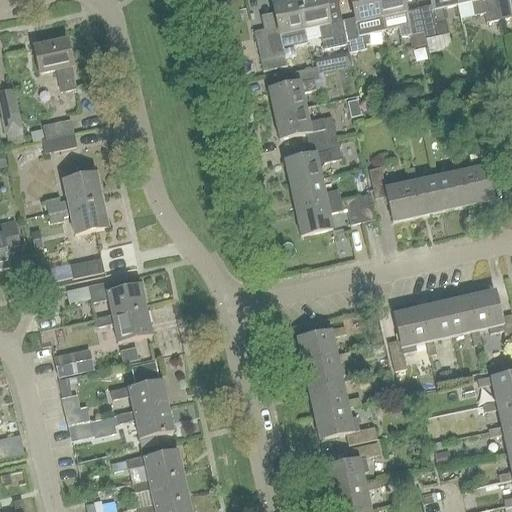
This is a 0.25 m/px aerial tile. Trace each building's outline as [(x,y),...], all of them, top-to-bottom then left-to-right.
[(323,52),(347,47),(341,24),(328,27),(322,0),(301,0),(296,1),(303,32),(318,29),(323,52)] [(367,37),(383,34),(374,0),(349,0),(354,21),(341,24),(347,47),(349,56),(366,52),(365,47),(369,46),(367,37)] [(374,0),(383,34),(397,31),(399,39),(412,36),(422,34),(417,11),(404,14),(401,0),(374,0)] [(442,11),(457,8),(455,0),(428,0),(430,8),(417,11),(422,34),(424,41),(447,36),(442,11)] [(485,25),(498,22),(493,0),(486,0),(481,1),(481,0),(455,0),(457,8),(472,5),(475,18),(483,16),(485,25)] [(511,0),(493,0),(498,22),(511,18),(511,15),(511,14),(511,13),(511,0)] [(262,32),(252,34),(261,73),(285,68),(283,60),(293,58),(291,49),(306,46),(303,32),(296,1),(271,7),(277,33),(263,36),(262,32)] [(412,36),(415,48),(425,46),(424,41),(422,34),(412,36)] [(55,72),(60,95),(76,91),(71,69),(72,69),(66,43),(33,50),(38,76),(55,72)] [(267,93),(273,118),(304,111),(301,97),(314,94),(312,83),(317,82),(314,70),(290,75),(293,88),(267,93)] [(22,139),(12,92),(0,94),(0,116),(5,142),(22,139)] [(307,148),(335,142),(330,120),(307,126),(304,111),(273,118),(278,143),(304,137),(307,148)] [(72,137),(70,123),(41,129),(44,142),(72,137)] [(75,150),(72,137),(44,142),(41,143),(43,156),(75,150)] [(289,189),(320,182),(317,168),(340,163),(335,142),(307,148),(309,159),(284,164),(289,189)] [(470,173),(460,175),(467,209),(492,203),(486,177),(497,174),(491,146),(480,149),(483,164),(469,167),(470,173)] [(441,214),(467,209),(460,175),(457,162),(450,163),(453,177),(434,181),(441,214)] [(391,225),(416,220),(409,187),(399,189),(397,182),(382,185),(379,171),(366,173),(373,202),(385,199),(391,225)] [(416,220),(441,214),(434,181),(416,185),(413,171),(406,173),(409,187),(416,220)] [(44,203),(47,215),(101,204),(95,176),(62,183),(67,203),(60,205),(59,200),(44,203)] [(324,197),(320,182),(289,189),(295,214),(339,204),(336,194),(324,197)] [(367,198),(356,200),(361,226),(373,223),(367,198)] [(356,200),(339,204),(295,214),(300,239),(332,232),(328,217),(346,213),(350,228),(361,226),(356,200)] [(107,231),(101,204),(47,215),(49,226),(64,223),(63,219),(70,217),(74,238),(107,231)] [(0,273),(10,272),(7,256),(21,253),(14,225),(0,227),(0,273)] [(68,267),(48,271),(51,286),(102,276),(99,262),(68,268),(68,267)] [(107,302),(111,317),(111,320),(146,313),(140,288),(107,295),(105,285),(86,289),(90,306),(107,302)] [(492,293),(467,299),(475,332),(477,332),(487,329),(489,336),(502,333),(505,347),(511,345),(511,323),(510,316),(498,319),(492,293)] [(480,345),(477,332),(475,332),(467,299),(442,304),(450,338),(469,333),(472,347),(480,345)] [(431,342),(450,338),(442,304),(417,310),(424,344),(423,344),(426,357),(434,355),(431,342)] [(413,346),(423,344),(424,344),(417,310),(392,316),(398,341),(386,344),(392,373),(404,370),(400,355),(414,352),(413,346)] [(111,320),(111,317),(94,321),(96,330),(113,326),(117,346),(151,338),(146,313),(111,320)] [(295,341),(301,366),(334,359),(334,357),(330,339),(344,336),(342,329),(329,332),(328,334),(295,341)] [(134,350),(119,354),(122,366),(137,362),(134,350)] [(334,359),(301,366),(306,391),(339,384),(335,365),(349,362),(348,354),(334,357),(334,359)] [(57,381),(81,376),(76,355),(53,360),(57,381)] [(154,364),(130,369),(134,386),(158,380),(154,364)] [(490,386),(494,404),(494,406),(511,402),(511,375),(490,380),(490,378),(475,382),(476,389),(490,386)] [(127,390),(109,394),(111,403),(129,399),(132,414),(133,417),(167,409),(161,384),(127,391),(127,390)] [(306,391),(312,416),(345,409),(345,410),(359,408),(357,400),(343,403),(339,384),(306,391)] [(496,412),(499,428),(500,431),(511,428),(511,402),(494,406),(494,404),(480,407),(482,415),(496,412)] [(133,417),(132,414),(114,418),(116,427),(134,423),(138,442),(173,434),(167,409),(133,417)] [(347,421),(345,410),(345,409),(312,416),(317,441),(343,435),(346,447),(375,441),(372,429),(357,433),(354,419),(347,421)] [(511,428),(500,431),(499,428),(486,431),(487,439),(501,436),(506,456),(511,454),(511,428)] [(323,468),(329,494),(362,487),(361,486),(359,476),(366,474),(363,460),(378,457),(375,445),(347,451),(349,463),(323,468)] [(144,467),(148,483),(148,485),(182,477),(177,453),(144,460),(143,458),(124,462),(126,471),(144,467)] [(511,454),(506,456),(510,473),(496,476),(497,484),(511,481),(511,454)] [(154,509),(187,502),(182,477),(148,485),(148,483),(130,487),(132,496),(150,492),(153,507),(154,509)] [(511,481),(511,484),(511,500),(502,502),(504,510),(511,508),(511,481)] [(362,487),(329,494),(332,511),(367,511),(363,494),(376,491),(375,483),(361,486),(362,487)] [(23,511),(21,502),(12,504),(13,511),(23,511)] [(189,511),(187,502),(154,509),(153,507),(135,511),(189,511)]
